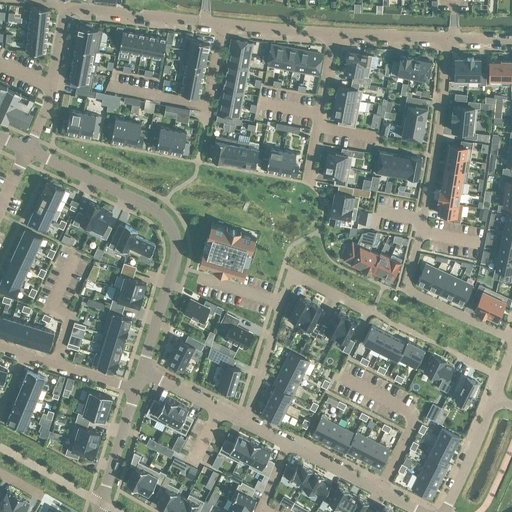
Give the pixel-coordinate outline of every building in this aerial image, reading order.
[(31,7),(30,18),(50,20),(51,9),(31,7)] [(30,18),(29,29),(49,31),(50,20),(30,18)] [(87,29),(79,27),(77,38),(97,42),(99,31),(92,30),(93,27),(88,26),(87,29)] [(29,29),(28,39),(48,41),(49,31),(29,29)] [(124,30),(121,50),(131,52),(135,32),(124,30)] [(135,32),(131,52),(142,54),(146,34),(135,32)] [(146,34),(142,54),(152,56),(156,36),(146,34)] [(167,38),(156,36),(152,56),(163,58),(167,38)] [(95,52),(97,42),(77,38),(75,49),(95,52)] [(28,39),(27,50),(47,52),(48,41),(28,39)] [(186,39),(184,50),(207,54),(209,44),(203,43),(203,40),(198,39),(198,42),(186,39)] [(231,40),(229,52),(250,56),(253,44),(231,40)] [(268,63),(267,66),(280,68),(284,47),(271,44),(269,56),(269,59),(268,62),(268,63)] [(284,47),(280,68),(292,71),(296,49),(284,47)] [(93,63),(95,52),(75,49),(73,59),(93,63)] [(296,49),(292,71),(305,73),(309,51),(296,49)] [(184,50),(182,60),(186,61),(205,65),(207,54),(184,50)] [(309,51),(305,73),(319,76),(323,54),(309,51)] [(348,51),(345,62),(371,67),(373,56),(368,55),(348,51)] [(229,52),(226,65),(228,65),(248,69),(250,56),(229,52)] [(393,61),(390,74),(408,77),(412,57),(400,55),(399,62),(393,61)] [(412,57),(408,77),(419,79),(422,59),(412,57)] [(91,73),(93,63),(73,59),(72,70),(91,73)] [(422,59),(419,79),(429,81),(432,61),(422,59)] [(455,59),(455,80),(456,80),(456,82),(467,82),(468,59),(455,59)] [(468,59),(467,82),(480,82),(480,84),(486,85),(486,74),(480,73),(481,59),(468,59)] [(182,60),(180,71),(184,72),(203,76),(205,65),(186,61),(182,60)] [(490,60),(489,79),(490,79),(490,84),(501,85),(501,79),(501,61),(490,60)] [(501,79),(501,85),(511,85),(511,80),(511,68),(511,60),(501,61),(501,79)] [(345,62),(343,73),(354,75),(352,82),(360,83),(370,85),(371,78),(369,77),(371,67),(345,62)] [(228,65),(225,77),(246,81),(248,69),(228,65)] [(89,84),(91,73),(72,70),(70,81),(84,83),(83,89),(95,91),(96,85),(89,84)] [(184,72),(182,82),(201,86),(203,76),(184,72)] [(225,77),(223,89),(243,93),(246,81),(225,77)] [(181,82),(178,93),(180,93),(199,97),(201,86),(182,82),(181,82)] [(337,86),(335,96),(360,101),(362,91),(358,90),(360,83),(352,82),(351,88),(337,86)] [(0,117),(8,121),(9,118),(25,125),(31,111),(28,110),(33,101),(0,86),(0,117)] [(85,91),(73,89),(72,95),(84,97),(85,91)] [(222,89),(219,102),(241,106),(243,93),(223,89),(222,89)] [(117,96),(110,95),(108,102),(115,103),(117,96)] [(335,96),(334,106),(359,111),(366,112),(368,102),(360,101),(335,96)] [(407,104),(405,115),(426,119),(428,108),(422,106),(423,99),(415,98),(411,97),(408,96),(407,104)] [(150,101),(143,100),(141,107),(148,108),(150,101)] [(157,102),(150,101),(148,108),(156,110),(157,102)] [(454,106),(452,118),(474,120),(475,108),(480,109),(480,102),(468,101),(468,107),(454,106)] [(219,102),(217,115),(228,117),(235,118),(239,119),(241,106),(219,102)] [(334,106),(332,115),(339,117),(338,124),(355,128),(359,111),(334,106)] [(178,107),(177,113),(189,115),(190,109),(178,107)] [(79,134),(83,113),(72,110),(69,123),(63,122),(61,130),(79,134)] [(95,115),(83,113),(79,134),(96,137),(98,126),(93,126),(95,115)] [(405,115),(403,126),(424,130),(426,119),(405,115)] [(452,118),(451,130),(465,132),(464,138),(476,139),(477,133),(473,133),(474,120),(452,118)] [(129,121),(117,119),(115,130),(109,129),(107,138),(125,142),(129,121)] [(140,123),(129,121),(125,142),(143,145),(145,135),(138,134),(140,123)] [(288,125),(287,131),(299,133),(300,127),(288,125)] [(403,126),(401,136),(422,140),(424,130),(403,126)] [(174,130),(162,127),(160,138),(154,137),(152,147),(170,151),(174,130)] [(186,132),(174,130),(170,151),(188,155),(189,145),(183,144),(186,132)] [(210,145),(209,151),(212,152),(210,160),(223,162),(228,138),(216,136),(215,141),(214,141),(213,145),(210,145)] [(228,138),(223,162),(234,164),(237,145),(238,140),(228,138)] [(237,145),(234,164),(244,166),(248,147),(249,142),(238,140),(237,145)] [(448,144),(446,156),(470,160),(473,142),(461,141),(460,146),(448,144)] [(248,147),(244,166),(255,168),(259,149),(258,149),(259,144),(249,142),(248,147)] [(327,152),(325,163),(351,168),(354,150),(342,148),(341,155),(327,152)] [(264,159),(262,169),(279,173),(283,151),(271,149),(269,160),(264,159)] [(283,151),(279,173),(297,176),(299,166),(294,165),(296,154),(283,151)] [(379,151),(375,173),(387,175),(388,174),(391,154),(379,151)] [(391,154),(388,174),(397,176),(401,155),(391,154)] [(401,155),(397,176),(407,178),(411,157),(401,155)] [(446,156),(445,168),(463,170),(468,171),(470,160),(446,156)] [(503,169),(502,174),(511,175),(511,156),(508,156),(506,169),(503,169)] [(407,178),(406,179),(418,181),(418,178),(421,178),(422,168),(420,168),(422,159),(411,157),(407,178)] [(325,163),(323,174),(335,177),(334,185),(339,186),(339,185),(347,187),(347,186),(351,168),(325,163)] [(445,168),(443,179),(461,182),(464,182),(466,183),(468,171),(463,170),(445,168)] [(511,175),(502,174),(501,180),(505,181),(504,193),(511,193),(511,175)] [(443,179),(441,190),(459,193),(462,193),(464,182),(461,182),(443,179)] [(53,184),(47,181),(42,192),(60,200),(65,189),(59,187),(60,185),(54,183),(53,184)] [(334,193),(332,203),(353,207),(358,208),(360,198),(359,197),(360,195),(369,197),(370,190),(347,186),(347,187),(339,185),(339,186),(337,193),(334,193)] [(441,190),(439,201),(457,204),(459,193),(441,190)] [(42,192),(38,201),(56,210),(60,200),(42,192)] [(498,205),(497,211),(508,212),(509,213),(510,207),(511,206),(511,193),(504,193),(502,206),(498,205)] [(38,201),(34,211),(51,219),(56,210),(38,201)] [(439,201),(437,213),(449,215),(448,221),(460,223),(463,205),(457,204),(439,201)] [(101,207),(90,202),(83,215),(78,212),(72,224),(78,227),(80,223),(91,228),(101,207)] [(330,215),(329,224),(339,226),(341,217),(356,220),(358,208),(332,203),(330,215)] [(112,212),(101,207),(91,228),(102,233),(100,237),(106,240),(112,228),(106,226),(112,212)] [(51,219),(34,211),(29,221),(46,230),(51,219)] [(361,211),(359,222),(369,224),(372,213),(361,211)] [(511,223),(505,222),(503,231),(511,233),(511,223)] [(205,250),(200,265),(242,277),(247,263),(243,262),(247,250),(250,251),(255,237),(213,224),(208,238),(212,239),(208,251),(205,250)] [(135,235),(138,230),(126,225),(120,238),(114,235),(108,247),(114,250),(116,246),(128,251),(130,247),(135,235)] [(43,237),(25,229),(20,239),(38,247),(43,237)] [(511,233),(503,231),(501,241),(511,243),(511,233)] [(64,235),(61,241),(66,244),(69,237),(64,235)] [(156,244),(135,235),(130,247),(150,256),(156,244)] [(352,242),(343,261),(361,269),(370,250),(373,244),(360,238),(357,244),(352,242)] [(38,247),(20,239),(16,249),(34,257),(38,247)] [(511,243),(501,241),(499,250),(511,252),(511,243)] [(16,249),(11,259),(29,267),(34,257),(16,249)] [(370,250),(361,269),(371,274),(372,272),(380,254),(370,250)] [(511,252),(499,250),(497,260),(511,263),(511,252)] [(380,254),(372,272),(382,276),(391,257),(381,253),(380,254)] [(391,257),(382,276),(391,281),(400,262),(402,259),(392,254),(391,257)] [(29,267),(11,259),(7,269),(24,277),(29,267)] [(511,263),(497,260),(495,269),(501,270),(499,279),(510,282),(511,272),(511,263)] [(136,267),(124,263),(122,269),(134,273),(136,267)] [(425,264),(417,282),(429,288),(437,270),(425,264)] [(93,265),(90,272),(97,274),(100,267),(93,265)] [(24,277),(7,269),(2,278),(20,287),(24,277)] [(134,273),(122,269),(120,275),(125,277),(121,289),(143,295),(147,284),(132,279),(134,273)] [(437,270),(429,288),(440,293),(449,275),(437,270)] [(449,275),(440,293),(452,299),(460,280),(449,275)] [(20,287),(2,278),(0,283),(0,289),(15,297),(20,287)] [(460,280),(452,299),(464,304),(473,286),(460,280)] [(479,297),(473,310),(485,316),(496,293),(479,285),(474,295),(479,297)] [(117,300),(113,299),(111,305),(123,309),(125,303),(139,307),(143,295),(121,289),(117,300)] [(496,293),(485,316),(496,321),(505,302),(507,298),(496,293)] [(89,299),(87,305),(95,307),(97,301),(89,299)] [(191,299),(183,313),(202,323),(208,312),(212,315),(217,306),(205,301),(203,305),(191,299)] [(305,322),(313,304),(308,302),(309,301),(305,299),(305,300),(303,299),(297,309),(291,306),(287,316),(303,324),(305,322)] [(324,310),(313,304),(305,322),(315,327),(313,331),(318,334),(324,323),(319,320),(324,310)] [(113,313),(110,324),(129,330),(132,318),(121,315),(123,309),(111,305),(109,311),(113,313)] [(226,312),(221,323),(229,327),(223,338),(245,349),(253,334),(237,326),(240,320),(226,312)] [(328,329),(338,334),(347,317),(336,312),(329,326),(324,323),(318,334),(324,337),(328,329)] [(12,319),(2,316),(0,322),(0,335),(7,338),(12,319)] [(358,323),(347,317),(338,334),(349,340),(345,348),(350,350),(356,340),(351,337),(358,323)] [(23,322),(12,319),(7,338),(16,341),(23,322)] [(33,326),(23,322),(17,341),(27,344),(33,326)] [(110,324),(107,334),(125,340),(129,330),(110,324)] [(372,325),(363,343),(372,348),(381,330),(372,325)] [(43,329),(33,326),(27,344),(37,347),(43,329)] [(54,332),(43,329),(37,347),(48,350),(54,332)] [(381,330),(372,348),(380,352),(390,334),(381,330)] [(211,331),(205,343),(211,346),(213,340),(215,333),(211,331)] [(107,334),(104,345),(122,350),(125,340),(107,334)] [(390,334),(380,352),(389,356),(398,338),(390,334)] [(179,340),(167,364),(181,371),(193,347),(201,351),(204,344),(188,336),(184,343),(179,340)] [(398,338),(389,356),(397,360),(407,343),(398,338)] [(213,340),(211,346),(219,351),(223,344),(213,340)] [(104,345),(100,355),(119,361),(122,350),(104,345)] [(406,345),(397,362),(405,367),(414,349),(406,345)] [(414,349),(405,367),(413,371),(423,353),(414,349)] [(233,358),(222,352),(218,361),(226,365),(220,378),(232,384),(238,369),(230,365),(233,358)] [(290,352),(284,363),(302,372),(308,361),(290,352)] [(100,355),(96,366),(115,372),(119,361),(100,355)] [(442,363),(432,358),(424,373),(435,379),(436,377),(441,380),(448,368),(442,364),(442,363)] [(284,363),(279,374),(296,383),(302,372),(284,363)] [(46,377),(28,370),(23,381),(41,388),(46,377)] [(279,374),(273,385),(291,394),(296,383),(279,374)] [(465,379),(458,392),(461,394),(460,396),(472,403),(477,392),(476,392),(479,382),(473,379),(472,380),(469,378),(468,381),(465,379)] [(23,381),(19,391),(37,398),(41,388),(23,381)] [(275,387),(270,395),(288,404),(293,395),(275,387)] [(112,397),(90,390),(86,403),(108,409),(112,397)] [(37,398),(19,391),(15,401),(33,408),(37,398)] [(270,395),(266,404),(284,413),(288,404),(270,395)] [(166,425),(178,403),(166,397),(162,406),(153,401),(146,415),(166,425)] [(328,397),(326,401),(336,406),(338,402),(328,397)] [(15,401),(11,411),(29,418),(33,408),(15,401)] [(108,409),(86,403),(83,414),(78,413),(76,419),(89,423),(91,417),(105,421),(108,409)] [(189,408),(178,403),(166,425),(186,435),(193,421),(184,417),(189,408)] [(441,408),(433,403),(426,417),(435,421),(438,415),(441,408)] [(266,404),(262,412),(279,421),(284,413),(266,404)] [(29,418),(11,411),(7,422),(24,429),(29,418)] [(438,415),(435,421),(442,425),(445,419),(438,415)] [(321,418),(312,436),(323,442),(332,424),(321,418)] [(89,423),(76,419),(74,425),(79,427),(75,438),(97,445),(101,433),(87,429),(89,423)] [(343,430),(332,424),(323,442),(334,448),(343,430)] [(440,427),(436,436),(453,445),(458,436),(440,427)] [(354,435),(343,430),(334,448),(345,453),(354,435)] [(238,462),(250,439),(239,434),(233,444),(225,439),(219,452),(238,462)] [(367,440),(355,434),(347,452),(357,457),(367,440)] [(178,436),(175,443),(182,446),(185,440),(178,436)] [(436,436),(431,445),(449,454),(453,445),(436,436)] [(97,445),(75,438),(72,450),(67,449),(65,455),(78,459),(79,453),(94,457),(97,445)] [(149,439),(146,446),(159,452),(162,445),(149,439)] [(251,463),(260,445),(250,440),(239,462),(242,464),(244,459),(251,463)] [(378,445),(367,440),(357,457),(369,463),(378,445)] [(162,445),(159,452),(170,458),(173,451),(162,445)] [(265,447),(260,445),(251,463),(249,467),(269,477),(274,464),(267,460),(272,450),(270,450),(271,449),(265,446),(265,447)] [(389,451),(378,445),(369,463),(380,469),(389,451)] [(431,445),(427,453),(444,462),(449,454),(431,445)] [(429,454),(423,465),(441,474),(447,463),(429,454)] [(139,490),(150,467),(133,459),(129,469),(133,471),(127,484),(139,490)] [(215,460),(212,466),(218,468),(221,463),(215,460)] [(283,475),(303,487),(313,470),(303,464),(301,468),(295,465),(293,469),(287,465),(283,475)] [(423,465),(417,477),(435,486),(441,474),(423,465)] [(160,473),(150,467),(139,490),(149,495),(155,482),(161,485),(165,477),(166,474),(161,472),(160,473)] [(323,476),(313,470),(303,487),(323,499),(329,488),(320,483),(323,476)] [(213,471),(209,479),(214,482),(218,474),(213,471)] [(164,488),(155,506),(167,511),(177,493),(179,489),(168,483),(171,477),(166,475),(161,485),(161,486),(164,488)] [(238,475),(235,481),(241,484),(244,478),(238,475)] [(417,477),(412,488),(429,497),(435,486),(417,477)] [(242,481),(240,484),(239,483),(231,500),(251,510),(257,498),(249,495),(253,487),(242,481)] [(340,506),(350,489),(340,483),(337,487),(334,485),(330,492),(333,494),(330,500),(340,506)] [(360,494),(351,488),(340,506),(350,511),(350,510),(360,494)] [(0,511),(10,511),(19,496),(14,493),(13,494),(8,491),(0,504),(0,511)] [(177,493),(167,511),(180,511),(187,498),(177,493)] [(371,499),(360,493),(360,494),(350,510),(353,511),(368,511),(370,511),(365,508),(371,499)] [(187,498),(180,511),(199,511),(202,507),(204,501),(190,494),(187,498)] [(19,496),(10,511),(24,511),(29,503),(24,499),(19,496)] [(210,496),(208,501),(213,504),(214,504),(217,499),(210,496)] [(289,499),(285,506),(286,506),(291,509),(295,502),(289,499)] [(233,501),(228,511),(230,511),(249,511),(251,510),(233,501)]
